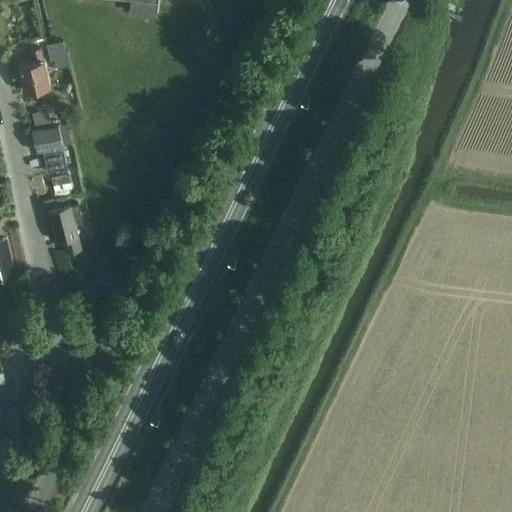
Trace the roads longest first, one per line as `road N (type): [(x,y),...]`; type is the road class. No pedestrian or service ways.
road 1 (secondary): [(82,511),(336,0)]
road 2 (unclassified): [(153,511),(400,0)]
road 3 (residential): [(61,350),(0,92)]
